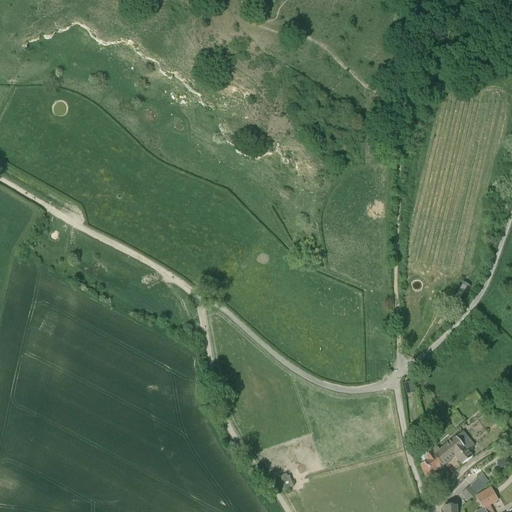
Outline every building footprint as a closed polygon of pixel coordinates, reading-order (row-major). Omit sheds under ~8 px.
[(451,298),(460,304),(470,286),(461,281),(451,298)] [(415,393),(412,382),(404,384),(406,395),(415,393)] [(439,449),(438,447),(435,443),(430,448),(432,451),(432,452),(431,452),(441,466),(455,455),(463,465),(472,457),(467,451),(473,446),(463,433),(441,450),(440,448),(439,449)] [(434,472),(441,466),(431,452),(432,452),(429,448),(419,456),(424,463),(421,465),(431,490),(440,486),(434,472)] [(507,465),(504,460),(497,464),(500,469),(507,465)] [(281,474),(285,487),(293,485),(290,472),(281,474)] [(476,495),(470,486),(461,494),(467,502),(476,495)] [(493,511),(490,505),(498,500),(491,487),(475,496),(482,508),(474,511),(493,511)]
